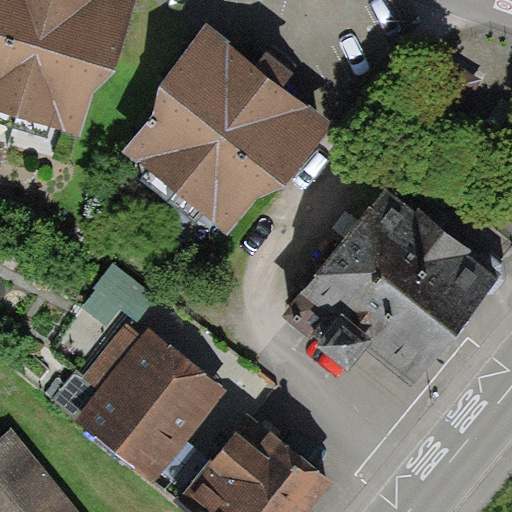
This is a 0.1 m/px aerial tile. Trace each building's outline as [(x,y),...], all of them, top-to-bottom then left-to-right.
[(131,0),(0,0),(0,126),(85,152),(111,67),(131,0)] [(325,131),(210,39),(164,95),(116,155),(231,247),(325,131)] [(501,300),(373,204),(277,331),(349,385),(366,362),(422,404),(501,300)] [(153,301),(109,269),(76,314),(100,331),(115,312),(135,326),(153,301)] [(225,403),(142,333),(136,340),(123,330),(80,382),(94,394),(67,425),(149,494),(225,403)] [(0,511),(70,511),(30,462),(9,435),(0,441),(0,511)] [(312,511),(327,495),(267,444),(253,460),(232,443),(173,511),(312,511)]
